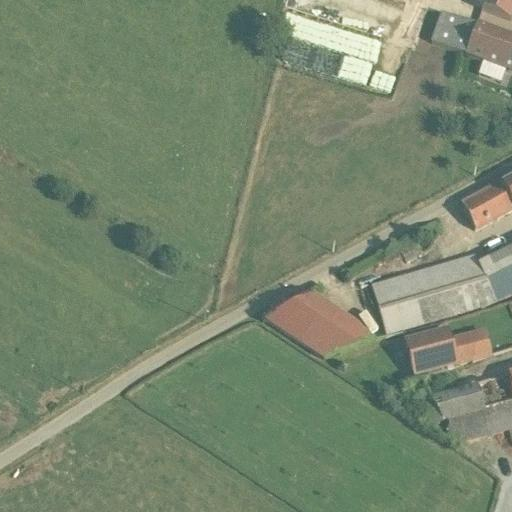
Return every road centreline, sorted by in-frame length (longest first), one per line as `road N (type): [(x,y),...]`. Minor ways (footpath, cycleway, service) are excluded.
road 1 (residential): [(249,319),(511,175)]
road 2 (unclassified): [(0,473),(249,319)]
